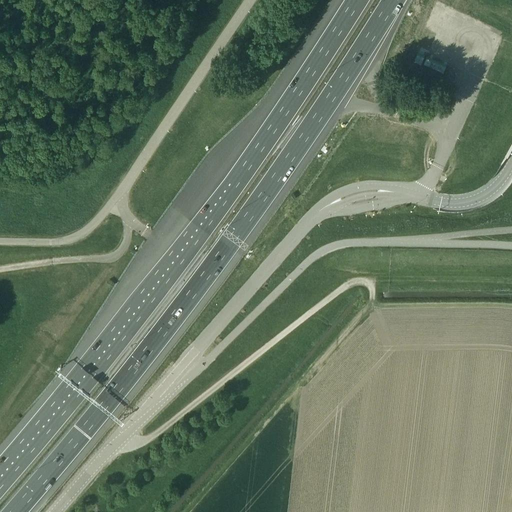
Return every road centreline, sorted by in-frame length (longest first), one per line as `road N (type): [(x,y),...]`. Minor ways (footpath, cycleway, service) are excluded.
road 1 (motorway): [(14,511),(221,253),(393,0)]
road 2 (motorway): [(357,0),(194,239),(0,477)]
road 3 (unclassified): [(54,511),(316,216)]
road 4 (track): [(113,445),(152,436),(346,284),(368,282),(371,300)]
road 5 (unknown): [(338,0),(156,242)]
road 6 (track): [(0,411),(110,258)]
road 7 (track): [(0,269),(108,259),(125,243),(127,220)]
road 8 (track): [(368,282),(511,282)]
